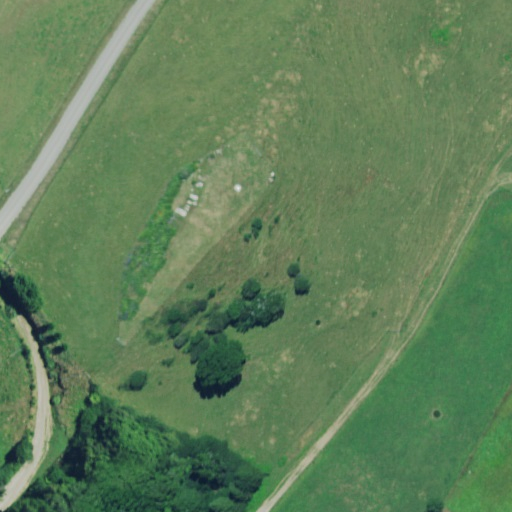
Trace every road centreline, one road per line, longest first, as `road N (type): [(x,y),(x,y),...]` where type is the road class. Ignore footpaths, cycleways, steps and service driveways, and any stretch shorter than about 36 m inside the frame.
road 1 (unclassified): [(0,224),(146,0)]
road 2 (track): [(0,507),(39,455),(45,397),(35,346),(0,284)]
road 3 (track): [(261,511),(383,369)]
